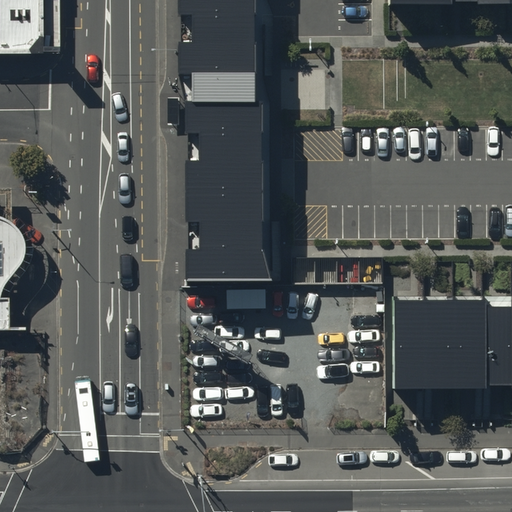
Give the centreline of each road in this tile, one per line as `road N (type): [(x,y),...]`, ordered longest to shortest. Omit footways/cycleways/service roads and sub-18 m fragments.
road 1 (secondary): [(112,109),(112,511)]
road 2 (trunk): [(220,511),(511,507)]
